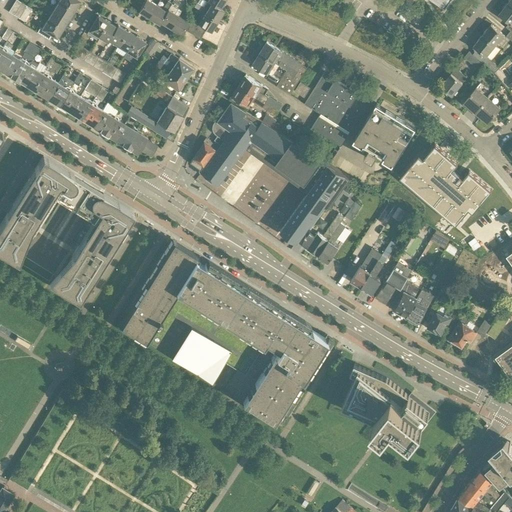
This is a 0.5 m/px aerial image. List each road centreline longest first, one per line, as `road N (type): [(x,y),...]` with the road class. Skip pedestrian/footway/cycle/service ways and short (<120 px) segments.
road 1 (residential): [(0,121),(501,424)]
road 2 (secondary): [(511,411),(158,200)]
road 3 (residential): [(415,89),(242,13)]
road 4 (secondary): [(158,200),(0,102)]
road 5 (residential): [(158,200),(216,69)]
road 6 (residential): [(216,69),(109,6)]
